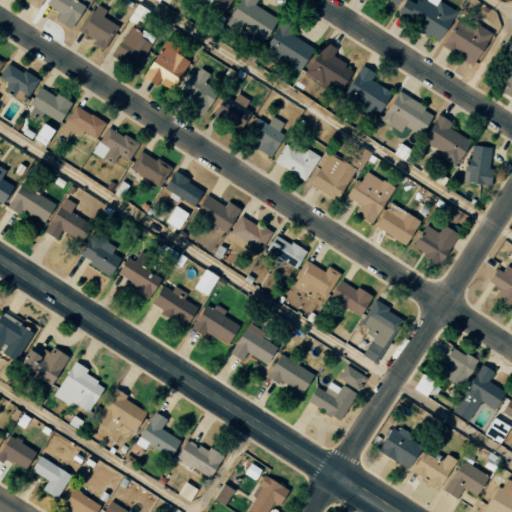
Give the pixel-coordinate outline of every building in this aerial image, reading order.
[(23,0),(35,8),(40,0),(23,0)] [(71,29),(83,4),(74,0),(47,0),(45,5),(59,12),(55,21),(71,29)] [(197,0),(221,14),(230,0),(197,0)] [(276,17),(253,5),(255,0),(236,0),(225,22),(263,41),(276,17)] [(438,41),(456,10),(438,0),(425,0),(422,5),(414,0),(404,0),(395,16),(438,41)] [(105,9),(96,3),(77,32),(103,48),(116,27),(101,17),(105,9)] [(147,11),(135,3),(126,18),(138,25),(147,11)] [(471,65),(491,33),(474,22),(471,27),(457,19),(440,45),(471,65)] [(112,54),(134,68),(153,39),(130,25),(112,54)] [(312,45),(274,26),(262,51),(271,55),(268,61),(278,67),(281,61),(300,70),(312,45)] [(178,48),(165,39),(141,77),(155,86),(158,82),(170,90),(188,61),(175,53),(178,48)] [(304,72),(337,93),(352,69),(331,56),(335,49),(323,41),(304,72)] [(500,94),(511,100),(511,58),(502,78),(507,81),(500,94)] [(17,99),(21,93),(26,97),(37,81),(8,62),(0,73),(0,80),(6,84),(2,90),(17,99)] [(370,80),(373,74),(360,65),(339,99),(367,117),(370,112),(376,115),(390,92),(370,80)] [(216,99),(203,83),(209,78),(203,70),(180,88),(198,112),(216,99)] [(60,121),(69,102),(37,87),(28,106),(60,121)] [(396,92),(379,120),(400,132),(403,126),(419,135),(432,112),(396,92)] [(211,114),(237,130),(249,111),(244,108),(248,101),(236,93),(232,101),(223,95),(211,114)] [(104,123),(73,105),(56,133),(64,137),(68,131),(79,137),(82,132),(94,139),(104,123)] [(469,141),(448,128),(451,123),(437,115),(423,139),(441,150),(436,159),(452,169),(469,141)] [(283,135),(277,131),(283,123),(271,116),(266,124),(255,118),(245,134),(257,141),(253,148),(269,158),(283,135)] [(30,138),(41,146),(52,130),(41,123),(30,138)] [(137,142),(105,127),(92,153),(112,164),(116,155),(128,161),(137,142)] [(392,154),(403,160),(410,150),(399,143),(392,154)] [(300,154),(284,144),(273,162),(303,181),(319,156),(304,147),(300,154)] [(491,148),(470,144),(463,182),(489,186),(492,169),(488,168),(491,148)] [(362,169),(368,150),(356,146),(349,166),(362,169)] [(129,172),(161,186),(170,166),(138,152),(129,172)] [(310,186),(337,200),(353,167),(325,154),(310,186)] [(0,178),(5,169),(0,166),(0,202),(2,203),(11,185),(0,179),(0,178)] [(359,205),(354,213),(370,224),(393,188),(365,171),(359,181),(355,179),(345,196),(359,205)] [(192,206),(202,190),(172,172),(163,188),(192,206)] [(42,224),(53,203),(40,196),(45,187),(22,175),(7,206),(42,224)] [(226,232),(238,208),(226,202),(224,205),(203,195),(193,217),(226,232)] [(44,233),(56,239),(59,231),(80,241),(89,222),(69,213),(74,203),(60,197),(44,233)] [(374,228),(406,244),(418,220),(386,204),(374,228)] [(177,229),(187,214),(174,205),(164,221),(177,229)] [(245,251),(250,244),(259,250),(270,233),(240,214),(225,238),(245,251)] [(424,253),(421,258),(437,268),(457,234),(442,225),(438,233),(426,226),(413,247),(424,253)] [(115,246),(91,232),(78,254),(89,261),(87,264),(108,276),(119,258),(110,253),(115,246)] [(304,252),(275,234),(265,250),(294,269),(304,252)] [(176,252),(161,245),(155,255),(170,263),(176,252)] [(115,278),(150,295),(159,276),(124,259),(115,278)] [(326,266),(323,271),(305,261),(290,285),(312,298),(316,292),(325,297),(339,273),(326,266)] [(487,282),(499,289),(493,300),(508,308),(511,300),(511,279),(511,269),(505,265),(501,272),(494,268),(487,282)] [(193,289),(207,295),(216,276),(202,269),(193,289)] [(329,298),(359,316),(370,297),(340,279),(329,298)] [(182,299),(186,293),(173,286),(170,291),(160,286),(150,304),(160,310),(159,313),(184,327),(196,307),(182,299)] [(361,356),(376,364),(401,317),(372,302),(358,327),(372,335),(361,356)] [(236,324),(222,318),(225,310),(214,305),(212,309),(202,304),(191,329),(228,344),(236,324)] [(0,312),(0,353),(14,361),(32,330),(1,311),(0,312)] [(229,355),(241,361),(245,353),(266,364),(275,346),(260,338),(263,331),(245,322),(229,355)] [(49,386),(67,357),(50,347),(43,358),(28,349),(17,366),(49,386)] [(449,368),(443,378),(460,387),(475,360),(450,347),(441,364),(449,368)] [(278,381),(301,393),(312,373),(277,354),(265,378),(277,384),(278,381)] [(86,414),(102,386),(83,375),(86,369),(72,361),(53,395),(86,414)] [(487,382),(492,371),(479,364),(451,412),(467,421),(479,401),(493,409),(503,391),(487,382)] [(356,391),(365,378),(345,365),(337,378),(356,391)] [(305,404),(341,419),(353,392),(328,381),(324,391),(313,386),(305,404)] [(113,432),(117,423),(134,431),(144,410),(123,400),(125,394),(110,387),(94,423),(113,432)] [(511,400),(508,398),(500,412),(511,419),(511,400)] [(134,444),(144,450),(146,445),(169,457),(179,440),(160,429),(166,419),(152,411),(134,444)] [(498,444),(508,426),(491,417),(482,435),(498,444)] [(376,452),(407,469),(421,444),(390,427),(376,452)] [(23,469),(34,452),(8,435),(0,447),(0,462),(1,464),(5,458),(23,469)] [(210,477),(221,457),(185,438),(175,459),(210,477)] [(410,472),(438,488),(455,460),(445,454),(440,462),(422,451),(410,472)] [(41,490),(55,499),(69,475),(38,456),(29,470),(46,481),(41,490)] [(476,496),(487,475),(459,460),(442,491),(456,498),(461,488),(476,496)] [(287,490),(263,475),(250,496),(253,499),(247,509),(251,511),(266,511),(272,502),(277,505),(287,490)] [(511,511),(511,484),(501,478),(482,511),(511,511)] [(195,488),(182,482),(176,496),(189,502),(195,488)] [(213,501),(225,506),(232,489),(220,484),(213,501)] [(61,506),(71,511),(94,511),(98,504),(71,489),(61,506)] [(124,511),(126,509),(106,502),(101,511),(124,511)]
